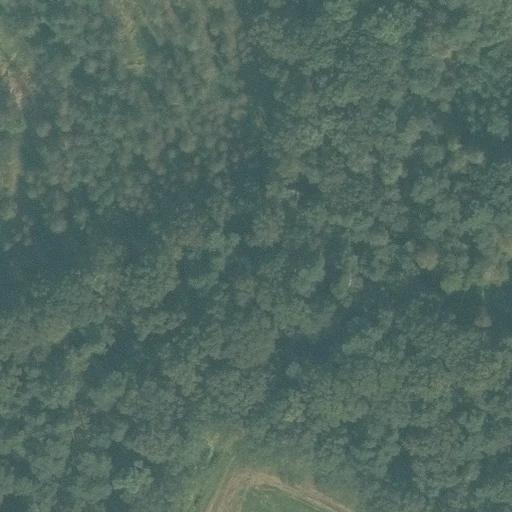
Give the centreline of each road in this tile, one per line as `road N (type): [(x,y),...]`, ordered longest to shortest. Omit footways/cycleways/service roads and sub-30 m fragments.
road 1 (track): [(161,511),(190,417),(315,190),(325,148)]
road 2 (track): [(325,148),(405,0)]
